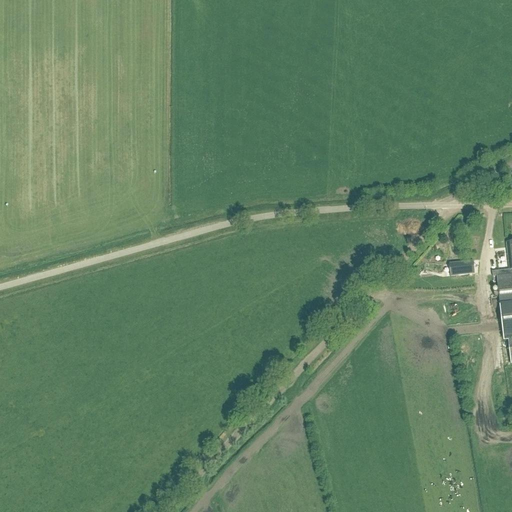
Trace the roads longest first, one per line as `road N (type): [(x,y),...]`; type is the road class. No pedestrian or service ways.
road 1 (unclassified): [(0,290),(220,227),(327,210),(444,205)]
road 2 (track): [(444,205),(161,511)]
